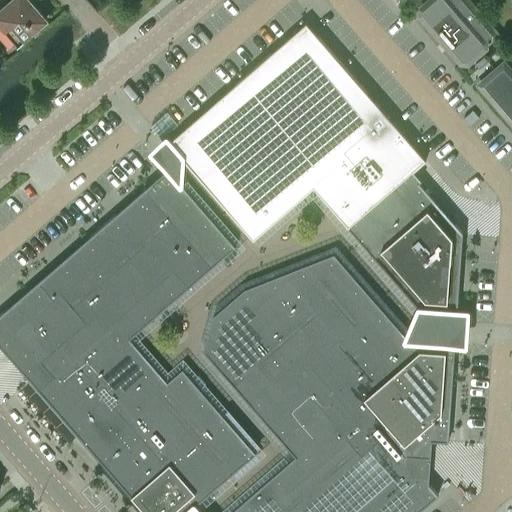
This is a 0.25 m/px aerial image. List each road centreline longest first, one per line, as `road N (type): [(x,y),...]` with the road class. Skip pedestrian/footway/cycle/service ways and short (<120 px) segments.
road 1 (residential): [(511,208),(504,188),(341,0)]
road 2 (residential): [(497,438),(511,233)]
road 3 (residential): [(0,171),(126,64)]
